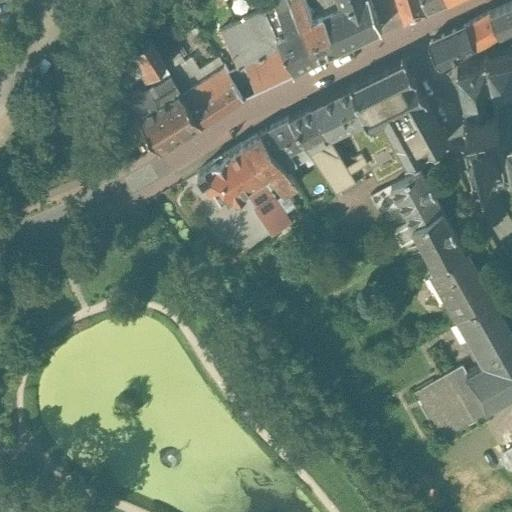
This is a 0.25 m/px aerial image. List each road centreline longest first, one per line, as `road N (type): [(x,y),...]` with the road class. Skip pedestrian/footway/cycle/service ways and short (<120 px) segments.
road 1 (residential): [(0,242),(405,31)]
road 2 (residential): [(405,31),(511,236)]
